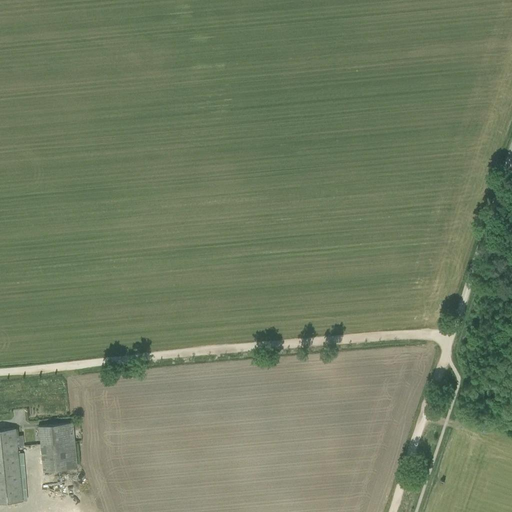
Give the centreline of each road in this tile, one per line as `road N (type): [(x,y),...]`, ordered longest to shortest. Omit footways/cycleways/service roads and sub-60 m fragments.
road 1 (track): [(0,374),(437,334),(445,351)]
road 2 (unclassified): [(445,351),(511,152)]
road 3 (track): [(392,511),(445,351)]
